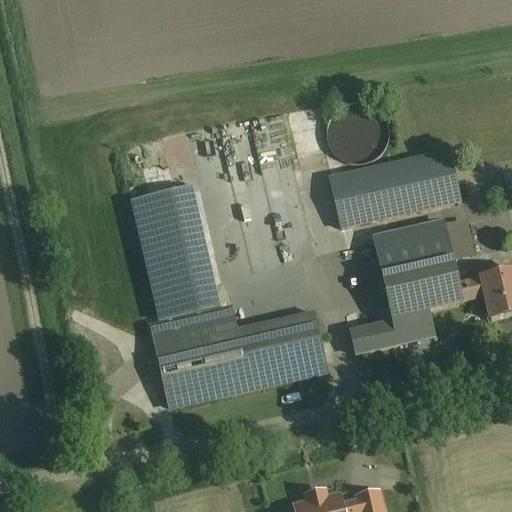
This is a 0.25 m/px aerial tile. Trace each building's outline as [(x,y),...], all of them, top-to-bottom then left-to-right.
[(198,142),(219,255),(278,244),(276,236),(294,232),(293,227),(303,225),(300,212),(287,214),(284,196),(295,194),(282,126),(198,142)] [(332,184),(344,235),(463,208),(452,157),(332,184)] [(362,356),(398,347),(406,346),(468,332),(444,227),(374,242),(393,325),(357,333),(362,356)] [(511,277),(483,284),(494,331),(511,326),(511,277)] [(314,307),(239,324),(234,305),(148,324),(170,421),(241,405),(256,401),(331,385),(314,307)] [(381,511),(378,496),(357,501),(358,505),(359,511),(381,511)] [(308,508),(294,511),(341,511),(341,509),(339,500),(325,503),(325,500),(308,504),(308,508)]
